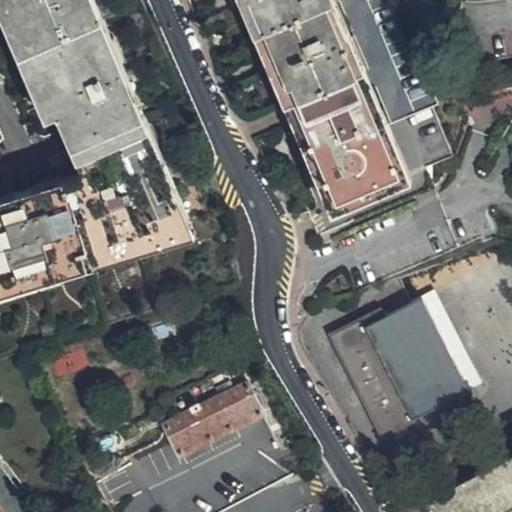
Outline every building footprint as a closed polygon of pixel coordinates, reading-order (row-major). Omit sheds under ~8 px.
[(182,214),(91,0),(12,0),(23,25),(30,23),(42,51),(35,55),(37,58),(62,118),(68,116),(75,130),(83,128),(97,160),(88,164),(91,172),(0,201),(0,273),(16,268),(19,274),(58,261),(56,255),(118,235),(119,241),(133,237),(157,230),(155,223),(182,214)] [(404,174),(381,120),(351,49),(329,0),(252,0),(348,221),(413,194),(404,174)] [(381,120),(405,111),(374,39),(351,49),(381,120)] [(435,98),(405,111),(381,120),(404,174),(428,164),(459,151),(436,99),(435,98)] [(436,183),(428,164),(404,174),(413,194),(436,183)] [(381,436),(481,381),(434,292),(385,317),(381,309),(330,336),(381,436)] [(182,448),(262,407),(248,378),(240,382),(237,378),(228,382),(230,387),(184,411),(180,406),(172,411),(174,416),(167,419),(182,448)] [(499,511),(511,505),(511,452),(423,499),(429,511),(499,511)]
